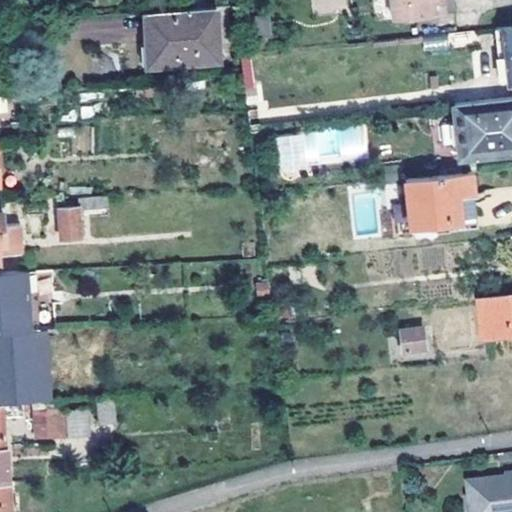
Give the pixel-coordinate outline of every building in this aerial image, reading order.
[(364,0),(368,31),(390,29),(386,0),(364,0)] [(441,23),(438,0),(386,0),(390,29),(441,23)] [(218,59),(214,7),(145,10),(149,63),(218,59)] [(425,37),(425,49),(446,48),(446,36),(425,37)] [(511,149),(511,94),(446,102),(450,142),(466,140),(468,154),(511,149)] [(278,168),(368,164),(366,128),(277,132),(278,168)] [(442,172),(406,176),(412,233),(478,226),(471,169),(442,172)] [(108,193),(77,195),(78,204),(78,206),(109,205),(108,193)] [(81,234),(78,206),(78,204),(59,206),(61,236),(81,234)] [(5,210),(0,210),(0,262),(2,263),(1,252),(22,251),(21,224),(6,225),(5,210)] [(39,268),(0,270),(0,330),(43,328),(39,268)] [(511,332),(511,294),(484,297),(488,335),(511,332)] [(424,349),(421,326),(402,328),(405,351),(424,349)] [(55,327),(43,328),(47,397),(60,396),(55,327)] [(43,328),(0,330),(0,399),(25,398),(34,398),(47,397),(43,328)] [(47,397),(34,398),(35,411),(66,409),(65,395),(60,396),(47,397)] [(119,424),(117,397),(100,398),(101,425),(119,424)] [(0,479),(8,479),(6,445),(4,445),(2,408),(7,408),(7,412),(26,411),(25,398),(0,399),(0,479)] [(66,409),(35,411),(36,436),(93,432),(91,408),(66,409)] [(511,511),(511,472),(506,473),(506,479),(498,480),(498,477),(467,481),(468,494),(465,495),(467,507),(470,506),(470,511),(511,511)] [(8,479),(0,479),(0,511),(11,511),(9,479),(8,479)]
